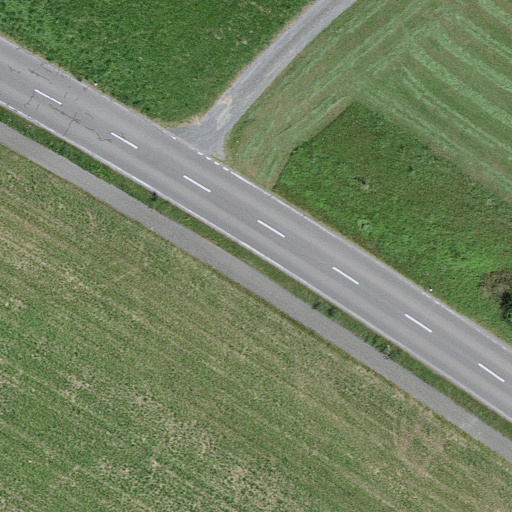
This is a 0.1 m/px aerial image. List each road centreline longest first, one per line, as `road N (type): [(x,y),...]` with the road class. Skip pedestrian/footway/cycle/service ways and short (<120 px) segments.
road 1 (tertiary): [(0,71),(182,174),(511,389)]
road 2 (track): [(338,0),(276,59),(182,174)]
